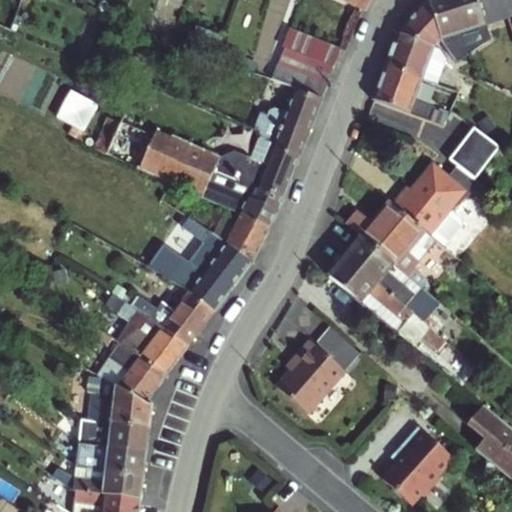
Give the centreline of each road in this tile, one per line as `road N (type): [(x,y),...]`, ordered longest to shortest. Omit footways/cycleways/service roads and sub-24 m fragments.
road 1 (residential): [(394,0),(291,255),(214,391)]
road 2 (residential): [(214,391),(356,511)]
road 3 (residential): [(214,391),(176,511)]
